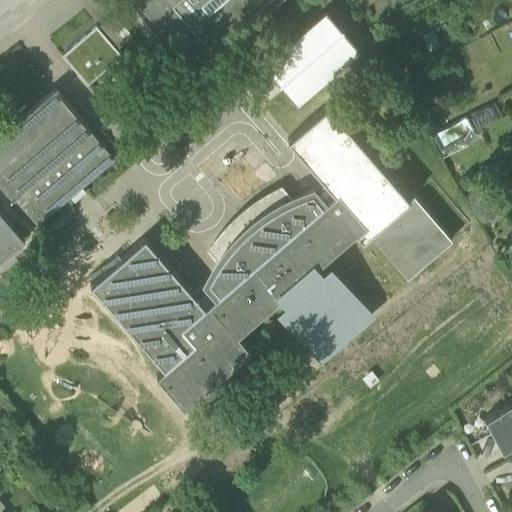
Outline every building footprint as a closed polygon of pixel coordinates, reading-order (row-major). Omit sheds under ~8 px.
[(134,0),(197,72),(279,0),(134,0)] [(169,44),(132,2),(123,10),(159,52),(169,44)] [(359,47),(327,10),(264,65),(295,101),(359,47)] [(106,20),(116,32),(124,25),(114,13),(106,20)] [(97,28),(115,49),(124,41),(116,32),(106,20),(97,28)] [(62,55),(87,83),(105,67),(120,55),(115,49),(97,28),(96,26),(62,55)] [(441,45),(433,29),(421,36),(429,51),(441,45)] [(120,55),(105,67),(114,78),(129,65),(120,55)] [(13,196),(38,225),(71,197),(82,187),(114,159),(89,130),(90,130),(55,89),(0,136),(0,183),(12,197),(13,196)] [(163,96),(144,113),(152,124),(172,106),(163,96)] [(495,101),(469,114),(477,131),(503,117),(495,101)] [(237,334),(283,294),(314,267),(365,222),(372,230),(368,232),(407,276),(451,238),(413,194),(408,198),(327,105),(290,137),(328,182),(336,191),(323,203),(219,294),(206,306),(182,326),(195,342),(164,369),(156,375),(184,407),(250,349),(237,334)] [(207,249),(219,264),(228,251),(236,241),(245,232),(251,239),(265,227),(259,220),(269,212),(280,206),(294,198),(282,184),(268,192),(241,209),(221,231),(207,249)] [(208,281),(219,294),(323,203),(312,191),(303,194),(294,198),(280,206),(269,212),(259,220),(265,227),(251,239),(245,232),(236,241),(228,251),(219,264),(213,272),(208,281)] [(0,261),(24,240),(0,212),(0,261)] [(90,284),(164,369),(195,342),(182,326),(206,306),(145,236),(90,284)] [(324,277),(314,267),(283,294),(293,304),(284,312),(319,352),(367,310),(332,270),(324,277)] [(511,402),(486,416),(503,448),(511,443),(511,402)]
